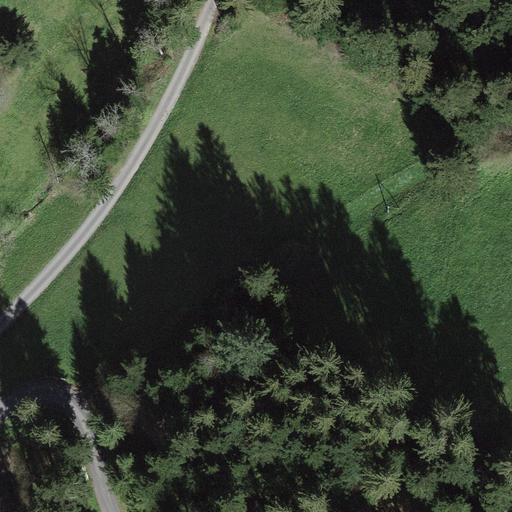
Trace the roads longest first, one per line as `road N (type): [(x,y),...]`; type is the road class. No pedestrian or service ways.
road 1 (track): [(57,394),(406,177),(511,132)]
road 2 (unclassified): [(213,0),(135,160),(88,227),(0,323)]
road 3 (unclassified): [(111,511),(75,405),(44,392),(0,409)]
